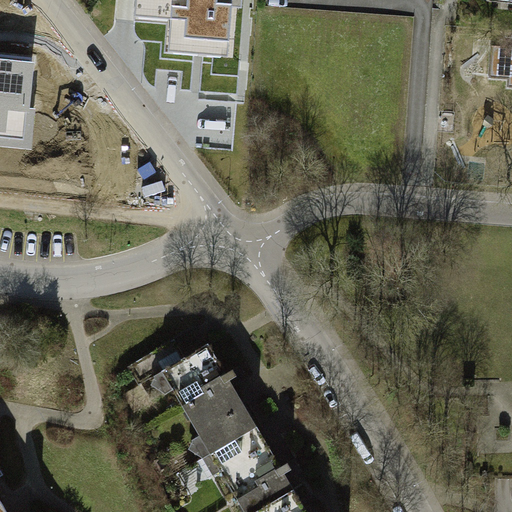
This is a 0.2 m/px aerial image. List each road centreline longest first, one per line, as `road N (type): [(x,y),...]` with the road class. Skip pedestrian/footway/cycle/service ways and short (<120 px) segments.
road 1 (residential): [(245,252),(414,511)]
road 2 (residential): [(47,0),(223,224)]
road 3 (residential): [(511,215),(365,204),(314,211),(245,252)]
road 4 (residential): [(223,224),(109,280),(0,280)]
